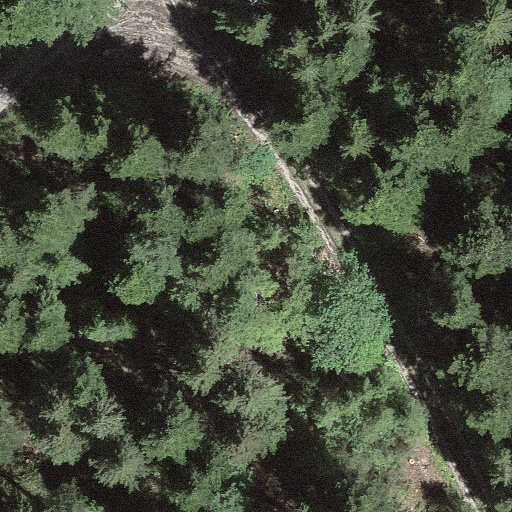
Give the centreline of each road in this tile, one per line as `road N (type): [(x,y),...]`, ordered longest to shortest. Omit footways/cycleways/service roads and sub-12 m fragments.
road 1 (track): [(138,0),(261,115),(397,336),(488,511)]
road 2 (track): [(0,98),(44,54),(124,0)]
